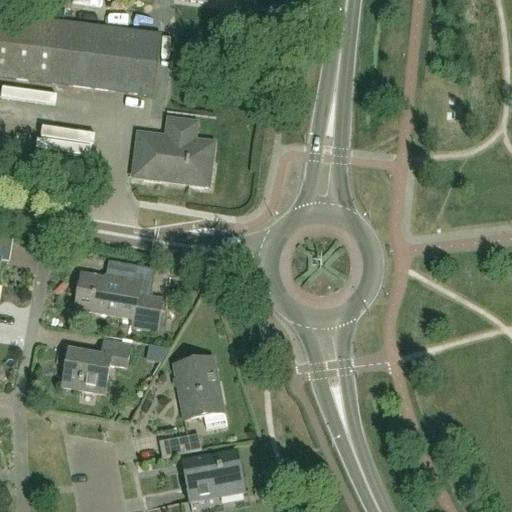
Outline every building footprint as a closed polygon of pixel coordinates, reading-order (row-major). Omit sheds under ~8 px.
[(160,37),(59,24),(0,16),(0,79),(51,86),(152,99),(160,37)] [(140,138),(135,178),(208,188),(213,147),(194,145),(196,127),(170,124),(168,142),(140,138)] [(133,330),(160,335),(165,304),(139,299),(142,285),(117,281),(117,285),(83,279),(77,312),(135,322),(133,330)] [(107,398),(108,390),(112,369),(129,372),(133,350),(104,345),(102,359),(70,353),(64,390),(82,393),(107,398)] [(225,417),(215,362),(176,370),(186,425),(225,417)] [(160,445),(163,461),(202,453),(199,437),(160,445)] [(246,495),(238,455),(184,465),(192,506),(246,495)]
